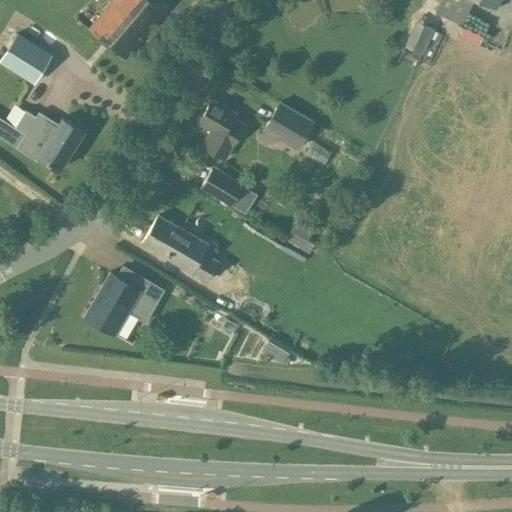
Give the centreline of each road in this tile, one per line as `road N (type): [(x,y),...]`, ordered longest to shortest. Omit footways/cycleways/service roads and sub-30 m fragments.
road 1 (tertiary): [(511,461),(406,456),(0,403)]
road 2 (tertiary): [(0,450),(241,469),(511,474)]
road 3 (residential): [(0,268),(98,208),(226,0)]
